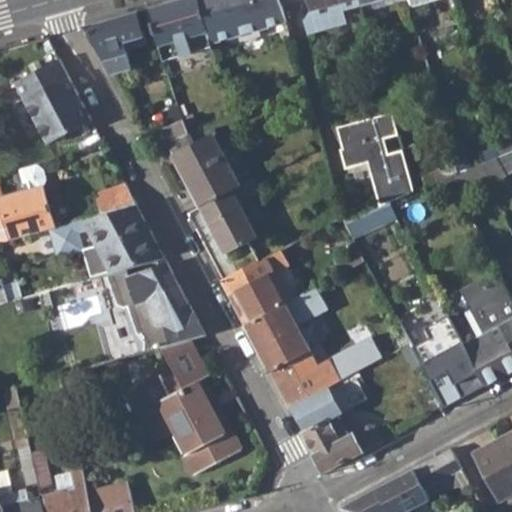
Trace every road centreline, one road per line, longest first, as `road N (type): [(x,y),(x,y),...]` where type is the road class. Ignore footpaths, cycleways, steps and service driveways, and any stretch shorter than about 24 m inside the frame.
road 1 (residential): [(313,497),(51,0)]
road 2 (residential): [(313,497),(511,393)]
